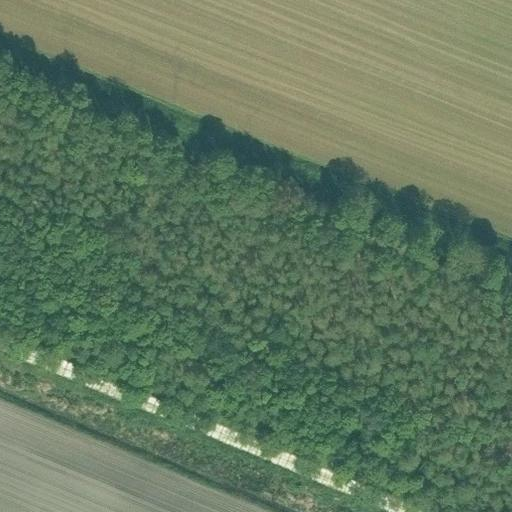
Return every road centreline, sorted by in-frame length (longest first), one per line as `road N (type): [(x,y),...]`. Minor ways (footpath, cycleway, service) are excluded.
road 1 (track): [(511,268),(0,61)]
road 2 (track): [(0,341),(406,511)]
